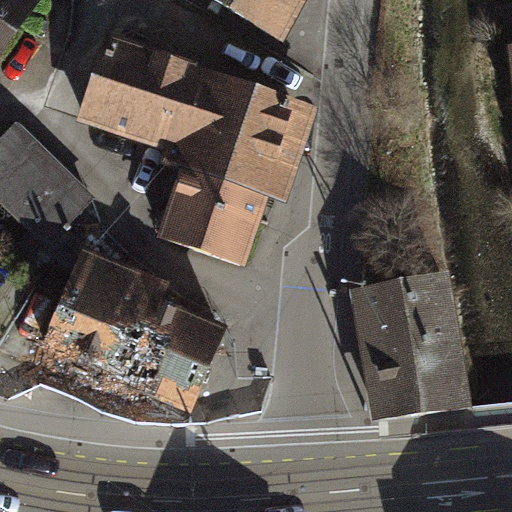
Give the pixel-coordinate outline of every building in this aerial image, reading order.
[(0,0),(0,67),(49,0),(0,0)] [(310,0),(191,0),(281,51),(310,0)] [(316,113),(109,42),(79,127),(164,156),(159,169),(181,177),(158,244),(241,273),(266,202),(283,208),(316,113)] [(203,423),(239,333),(172,307),(181,286),(107,257),(82,234),(99,192),(25,122),(0,148),(0,203),(79,277),(43,371),(130,405),(143,391),(159,406),(203,423)] [(452,273),(354,289),(376,425),(474,409),(452,273)]
